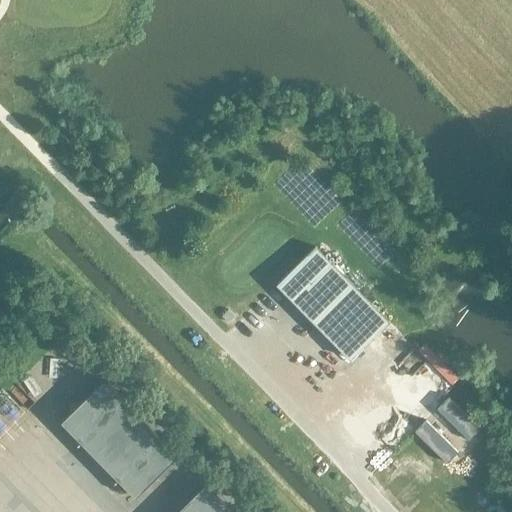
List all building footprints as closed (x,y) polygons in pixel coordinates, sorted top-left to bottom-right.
[(72,0),(73,11),(101,11),(101,0),(72,0)] [(315,246),(278,283),(356,363),(394,327),(315,246)] [(177,455),(103,380),(61,421),(134,497),(177,455)] [(0,430),(26,406),(10,389),(0,398),(0,430)] [(427,433),(435,424),(414,405),(406,414),(427,433)] [(232,511),(204,484),(175,511),(232,511)]
